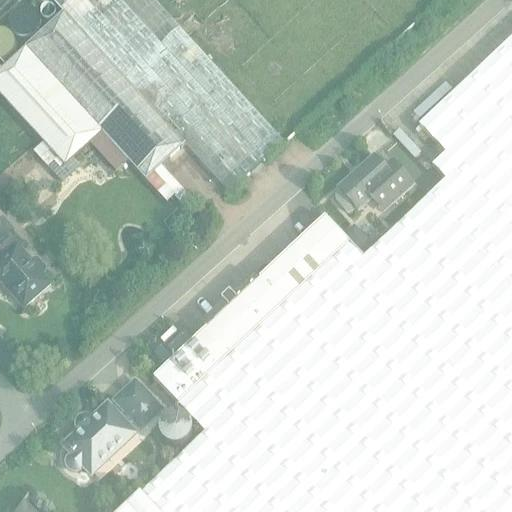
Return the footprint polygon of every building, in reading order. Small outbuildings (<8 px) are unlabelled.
[(152,0),(52,0),(64,13),(60,16),(181,149),(185,146),(228,194),(260,164),(283,143),(152,0)] [(0,70),(0,97),(64,168),(91,144),(102,134),(127,162),(145,182),(181,149),(60,16),(0,70)] [(511,294),(511,42),(418,129),(444,158),(430,171),(444,185),(424,202),(511,294)] [(335,197),(335,201),(345,213),(348,215),(352,214),(355,212),(356,213),(380,192),(392,206),(412,188),(390,163),(383,169),(373,158),(336,191),(338,193),(336,195),(335,197)] [(511,511),(511,294),(424,202),(375,249),(362,261),(359,258),(324,221),(258,283),(257,281),(203,332),(205,334),(153,383),(204,438),(125,511),(511,511)] [(42,276),(45,274),(45,270),(37,262),(34,262),(31,264),(19,250),(22,247),(11,234),(13,233),(3,222),(0,224),(0,282),(3,286),(5,286),(6,286),(12,292),(11,293),(11,295),(24,310),(51,287),(42,276)] [(375,249),(354,226),(341,239),(359,258),(362,261),(375,249)] [(175,357),(192,342),(184,333),(167,349),(175,357)] [(163,364),(170,357),(160,346),(153,353),(163,364)] [(135,386),(116,404),(125,414),(119,419),(108,408),(64,449),(72,457),(69,459),(67,463),(66,466),(68,470),(70,473),(74,474),(78,474),(81,472),(84,470),(91,478),(135,437),(128,430),(134,424),(141,431),(161,413),(135,386)] [(30,511),(25,507),(29,501),(28,500),(20,511),(30,511)]
